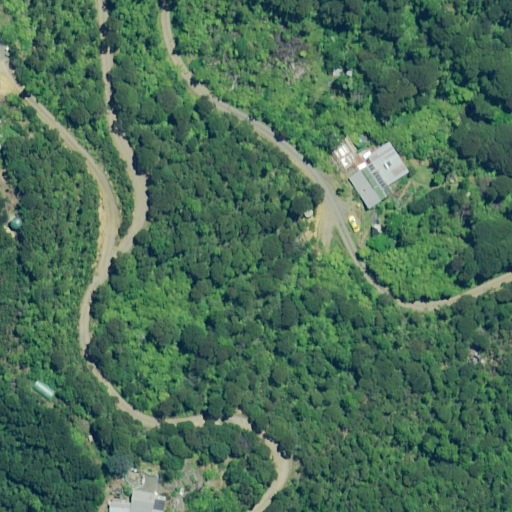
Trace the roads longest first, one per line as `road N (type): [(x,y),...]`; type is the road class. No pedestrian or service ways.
road 1 (track): [(250,511),(282,479),(276,446),(233,415),(156,421),(85,355),(85,293),(137,216),(106,100),(103,0)]
road 2 (track): [(164,0),(169,42),(209,100),(302,164),(373,287),(409,303),(441,303),(511,278)]
